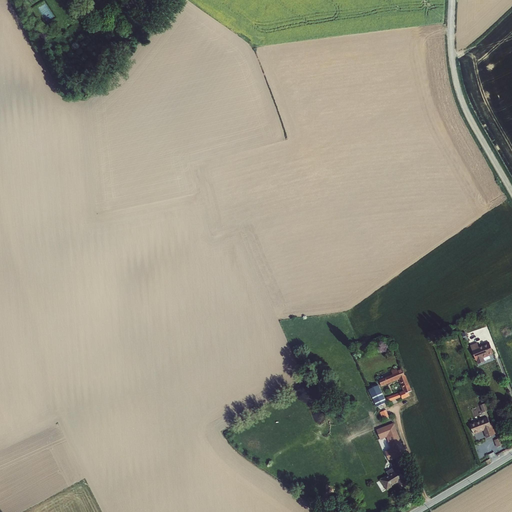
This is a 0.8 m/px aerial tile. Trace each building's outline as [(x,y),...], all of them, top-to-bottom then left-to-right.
[(478,343),(470,346),(478,364),(485,362),(484,359),(494,355),(490,343),(479,346),(478,343)] [(405,376),(402,368),(401,368),(401,370),(399,371),(398,369),(397,368),(391,371),(393,375),(380,381),(382,387),(399,380),(403,391),(385,398),(387,403),(402,398),(403,400),(408,398),(407,397),(410,396),(409,393),(412,391),(405,375),(405,376)] [(372,388),(369,390),(377,407),(387,403),(385,398),(379,385),(374,388),(372,388)] [(480,406),(483,413),(485,412),(488,411),(489,411),(486,404),(480,406)] [(488,417),(470,424),(474,435),(482,432),(482,430),(483,430),(484,431),(487,439),(492,437),(495,435),(491,424),(488,417)] [(391,450),(385,452),(389,462),(392,461),(406,455),(394,423),(377,430),(380,440),(387,438),(391,450)] [(501,438),(495,440),(497,448),(504,445),(501,438)] [(392,461),(389,462),(393,468),(386,472),(388,475),(397,470),(392,461)] [(380,480),(387,491),(398,485),(400,489),(408,485),(398,469),(397,470),(388,475),(380,480)]
